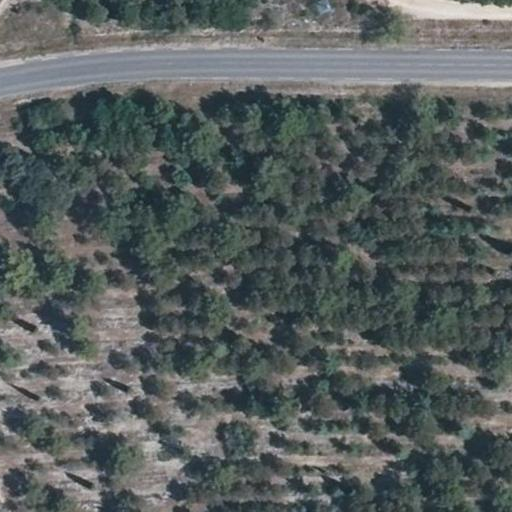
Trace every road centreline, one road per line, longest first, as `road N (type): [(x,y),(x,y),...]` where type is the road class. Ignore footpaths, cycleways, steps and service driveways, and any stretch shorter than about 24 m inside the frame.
road 1 (tertiary): [(511,63),(163,62),(0,81)]
road 2 (unclassified): [(511,14),(457,14),(393,0)]
